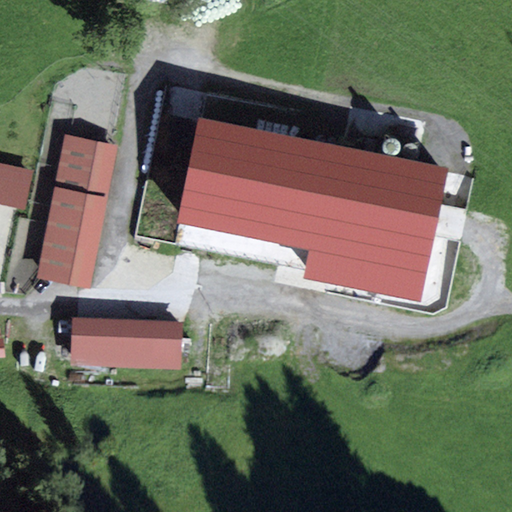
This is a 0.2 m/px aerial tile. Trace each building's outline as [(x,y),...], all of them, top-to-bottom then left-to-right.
[(176,223),(310,250),(305,279),(421,303),(448,169),(198,118),(176,223)] [(119,145),(66,135),(37,278),(90,288),(119,145)] [(389,140),(387,141),(385,142),(383,145),(383,147),(383,150),(384,152),(386,154),(389,155),(391,156),(394,155),(396,154),(398,152),(399,149),(399,146),(398,144),(397,142),(394,140),(392,139),(389,140)] [(134,144),(127,169),(147,174),(154,149),(134,144)] [(33,170),(0,162),(0,204),(24,209),(33,170)] [(183,321),(72,317),(70,365),(181,370),(183,321)]
